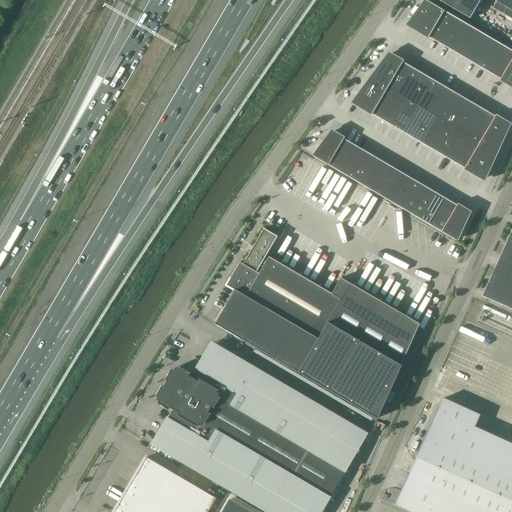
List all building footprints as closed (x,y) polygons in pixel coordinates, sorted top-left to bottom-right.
[(440,5),(430,0),(425,0),(407,26),(422,35),(440,5)] [(442,0),(442,1),(472,19),(482,0),(442,0)] [(511,0),(498,0),(497,2),(511,10),(511,0)] [(432,38),(435,40),(451,14),(448,12),(449,10),(440,5),(422,35),(431,40),(432,38)] [(448,47),(463,21),(451,14),(435,40),(448,47)] [(475,28),(463,21),(448,47),(460,54),(475,28)] [(472,62),(487,35),(475,28),(460,54),(472,62)] [(499,42),(487,35),(472,62),(484,69),(499,42)] [(484,69),(496,76),(511,49),(499,42),(484,69)] [(511,49),(496,76),(500,78),(499,80),(507,85),(511,75),(511,49)] [(461,169),(483,182),(510,123),(493,114),(492,115),(404,63),(405,62),(388,52),(350,104),(372,117),(373,115),(462,167),(461,169)] [(340,135),(331,129),(311,156),(324,163),(340,135)] [(340,135),(324,163),(335,169),(350,143),(343,139),(344,137),(340,135)] [(345,176),(361,149),(350,143),(335,169),(345,176)] [(371,156),(361,149),(345,176),(356,182),(371,156)] [(367,188),(382,162),(371,156),(356,182),(367,188)] [(393,168),(382,162),(367,188),(377,194),(393,168)] [(388,201),(404,174),(393,168),(377,194),(388,201)] [(414,181),(404,174),(388,201),(399,207),(414,181)] [(410,213),(425,187),(414,181),(399,207),(410,213)] [(436,193),(425,187),(410,213),(420,219),(436,193)] [(431,226),(446,199),(436,193),(420,219),(431,226)] [(446,199),(431,226),(442,232),(458,204),(457,203),(456,205),(446,199)] [(470,211),(458,204),(442,232),(457,241),(470,211)] [(234,290),(214,324),(376,419),(420,323),(341,277),(331,294),(266,255),(277,237),(263,229),(242,264),(239,262),(226,285),(234,290)] [(511,244),(488,298),(511,308),(511,244)] [(152,444),(268,511),(320,511),(346,468),(310,447),(318,432),(262,400),(274,380),(211,344),(192,377),(187,374),(188,372),(178,366),(176,368),(174,367),(172,369),(171,368),(164,379),(166,380),(163,386),(160,385),(155,395),(157,396),(156,399),(158,400),(156,402),(168,409),(169,407),(173,409),(152,444)] [(391,391),(386,402),(391,404),(396,393),(391,391)] [(479,415),(442,399),(415,459),(394,504),(411,511),(511,511),(511,444),(474,427),(479,415)] [(146,457),(137,472),(165,488),(174,474),(146,457)] [(156,503),(165,488),(137,472),(128,487),(156,503)] [(156,503),(167,509),(184,480),(174,474),(165,488),(156,503)] [(184,480),(167,509),(171,511),(179,511),(194,486),(184,480)] [(192,511),(205,492),(194,486),(179,511),(192,511)] [(171,511),(167,509),(156,503),(128,487),(113,511),(171,511)] [(206,511),(215,498),(205,492),(192,511),(206,511)]
